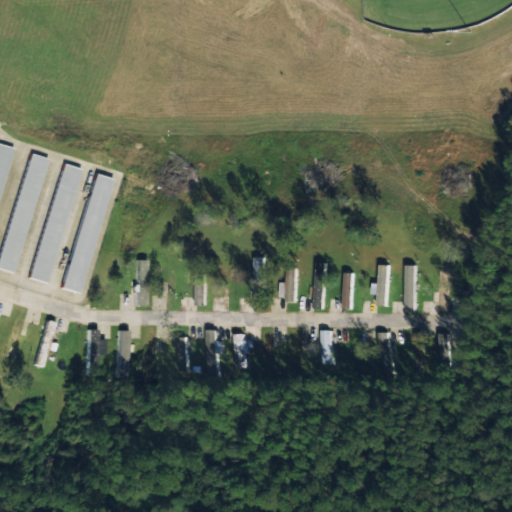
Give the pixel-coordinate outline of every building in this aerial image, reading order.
[(0,176),(8,146),(0,143),(0,176)] [(0,268),(11,272),(43,157),(25,152),(0,238),(0,268)] [(73,166),(55,161),(28,278),(46,282),(73,166)] [(57,287),(75,292),(108,177),(90,172),(57,287)] [(132,304),(142,304),(143,259),(133,258),(132,304)] [(313,307),(324,307),(324,262),(313,262),(313,307)] [(370,293),(375,293),(375,304),(386,304),(387,264),(377,263),(377,282),(370,282),(370,293)] [(414,310),(414,264),(404,264),(405,310),(414,310)] [(445,265),(435,264),(434,311),(444,311),(445,265)] [(285,300),(296,299),(294,266),(284,266),(285,300)] [(351,271),(342,271),(341,307),(350,307),(351,271)] [(193,277),(193,303),(204,303),(203,277),(193,277)] [(51,321),(42,318),(30,363),(39,366),(51,321)] [(94,338),(94,328),(84,328),(85,367),(90,367),(91,374),(101,373),(101,363),(95,363),(94,353),(101,353),(101,338),(94,338)] [(329,328),(318,328),(318,363),(329,363),(329,328)] [(125,329),(114,329),(115,375),(125,375),(125,329)] [(215,375),(214,352),(221,352),(221,339),(215,340),(215,329),(204,329),(205,375),(215,375)] [(260,375),(270,375),(270,346),(275,346),(275,338),(270,338),(270,329),(259,329),(260,375)] [(299,329),(293,329),(293,338),(289,338),(288,374),(298,375),(299,329)] [(386,331),(376,330),(375,376),(385,376),(386,331)] [(415,331),(405,331),(406,376),(416,375),(415,331)] [(446,332),(436,332),(435,363),(445,363),(446,332)] [(241,333),(231,333),(232,367),(243,366),(243,346),(251,346),(251,340),(241,340),(241,333)] [(184,336),(175,336),(176,370),(185,369),(184,336)]
